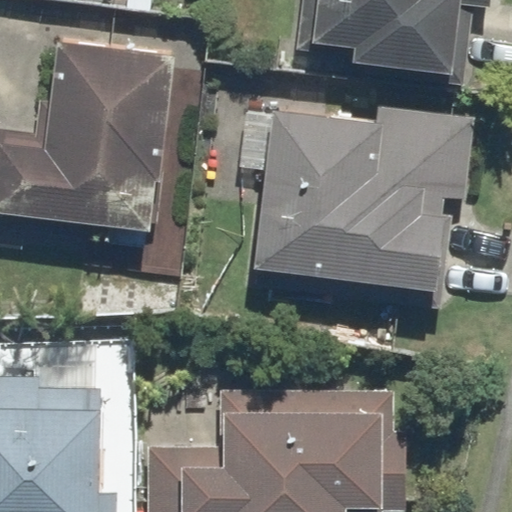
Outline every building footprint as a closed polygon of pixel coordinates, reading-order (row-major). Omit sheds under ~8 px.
[(299,0),(293,49),(344,56),(343,65),(442,78),(452,5),(483,10),(483,0),(299,0)] [(152,183),(166,59),(47,46),(41,103),(36,103),(32,134),(0,130),(0,230),(25,233),(26,220),(141,232),(147,182),(152,183)] [(264,111),(247,271),(425,290),(433,220),(412,218),(414,197),(463,202),(472,117),(375,107),(373,122),(264,111)] [(35,378),(0,376),(0,511),(89,511),(93,414),(96,414),(97,390),(35,387),(35,378)] [(213,447),(144,446),(143,511),(336,511),(336,510),(373,510),(374,427),(390,427),(391,392),(217,390),(217,413),(213,413),(213,447)]
